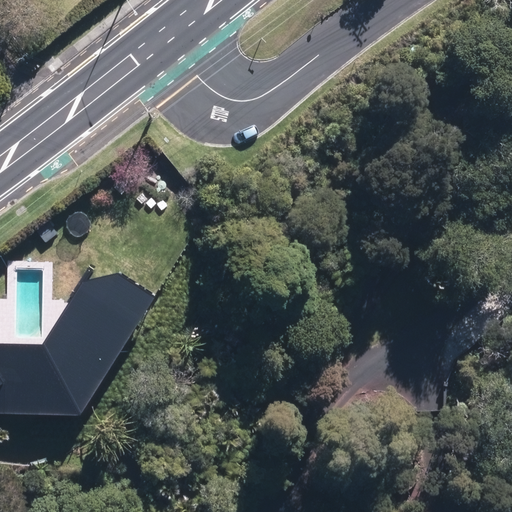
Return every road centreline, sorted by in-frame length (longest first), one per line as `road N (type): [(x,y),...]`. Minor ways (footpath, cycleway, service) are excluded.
road 1 (residential): [(271,511),(334,396),(511,254)]
road 2 (residential): [(395,0),(253,100),(217,94),(167,44)]
road 3 (secondary): [(167,44),(0,164)]
